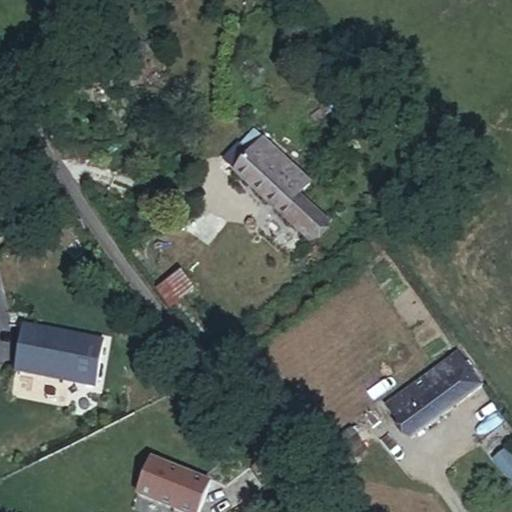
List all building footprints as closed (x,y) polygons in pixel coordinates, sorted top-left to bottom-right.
[(255,145),(234,167),(306,236),(325,217),(272,167),(275,164),(255,145)] [(157,284),(172,305),(197,288),(182,267),(157,284)] [(95,388),(103,344),(23,330),(15,373),(95,388)] [(482,388),(461,359),(390,413),(415,445),(463,408),(460,404),(482,388)] [(460,404),(463,408),(485,391),(482,388),(460,404)] [(311,460),(322,478),(365,451),(354,433),(311,460)] [(511,461),(502,449),(491,458),(511,485),(511,461)] [(150,462),(138,496),(182,511),(199,511),(209,483),(150,462)]
